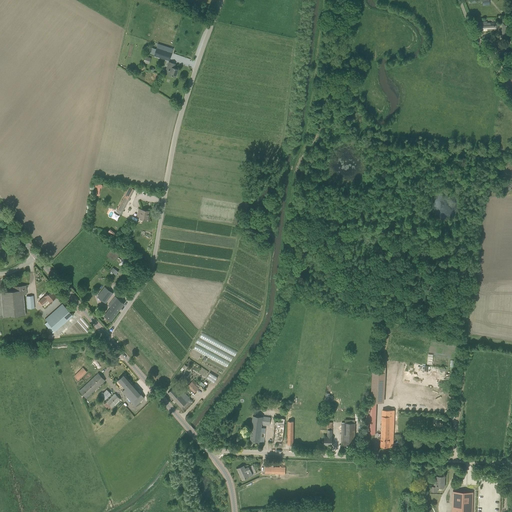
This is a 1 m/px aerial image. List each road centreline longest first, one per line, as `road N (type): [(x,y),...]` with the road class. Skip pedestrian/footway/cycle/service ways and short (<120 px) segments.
road 1 (unclassified): [(107,335),(152,269),(179,119),(222,0)]
road 2 (track): [(194,436),(279,316),(293,182)]
road 3 (unclassified): [(424,460),(211,455)]
road 4 (track): [(293,182),(325,0)]
road 5 (tertiary): [(211,455),(107,335)]
